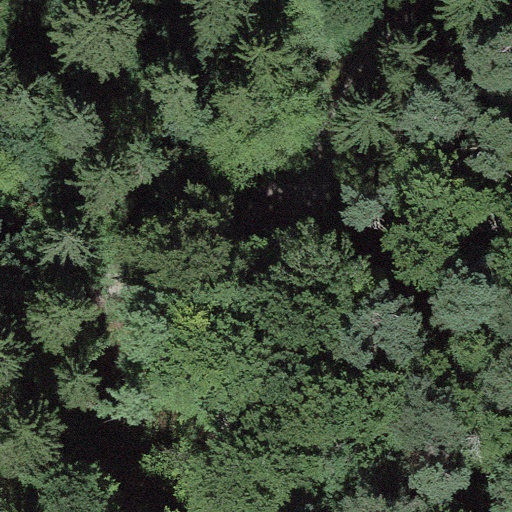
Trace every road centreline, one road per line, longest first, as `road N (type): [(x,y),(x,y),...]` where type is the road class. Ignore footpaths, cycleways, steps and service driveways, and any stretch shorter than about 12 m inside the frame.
road 1 (track): [(410,0),(296,225),(224,511)]
road 2 (track): [(0,320),(296,225)]
